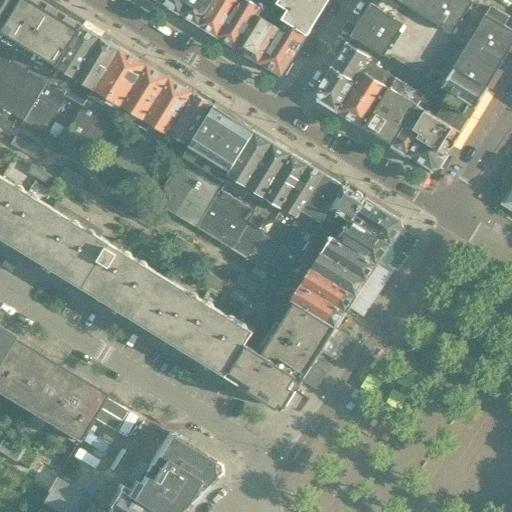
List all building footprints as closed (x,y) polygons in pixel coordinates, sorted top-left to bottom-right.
[(58,67),(83,25),(42,0),(20,0),(1,32),(0,33),(0,105),(24,121),(58,67)] [(0,0),(0,33),(1,32),(20,0),(0,0)] [(180,13),(187,0),(158,0),(158,1),(180,13)] [(199,26),(214,0),(187,0),(180,13),(199,26)] [(217,36),(239,0),(214,0),(199,26),(217,36)] [(236,48),(261,7),(250,0),(239,0),(217,36),(236,48)] [(328,0),(278,0),(271,13),(307,35),(328,0)] [(381,0),(378,7),(373,4),(354,33),(353,36),(385,55),(386,53),(413,70),(430,70),(431,68),(448,79),(454,68),(486,87),(511,45),(511,30),(504,26),(510,16),(498,9),(497,9),(495,8),(494,9),(493,9),(492,10),(491,10),(490,11),(488,15),(471,5),(473,1),(471,0),(381,0)] [(261,7),(236,48),(279,74),(283,73),(307,35),(271,13),(261,7)] [(102,36),(83,25),(58,67),(24,121),(43,133),(66,95),(102,36)] [(84,107),(94,89),(120,47),(102,36),(66,95),(84,107)] [(337,111),(356,80),(362,70),(364,67),(370,57),(348,43),(318,92),(320,100),(337,111)] [(116,114),(121,105),(147,64),(120,47),(94,89),(84,107),(80,112),(61,144),(88,160),(110,125),(109,125),(116,114)] [(379,61),(370,57),(364,67),(390,82),(393,76),(376,65),(379,61)] [(143,119),(169,77),(147,64),(121,105),(143,119)] [(488,89),(486,87),(454,68),(448,79),(443,86),(449,90),(443,100),(445,101),(468,116),(470,117),(476,106),(477,107),(488,89)] [(356,80),(337,111),(363,127),(387,86),(362,70),(356,80)] [(395,146),(418,105),(424,95),(393,76),(390,82),(387,86),(363,127),(395,146)] [(140,178),(168,133),(193,92),(169,77),(143,119),(115,163),(140,178)] [(214,105),(193,92),(168,133),(189,145),(214,105)] [(468,116),(445,101),(436,116),(458,130),(468,116)] [(256,131),(214,105),(189,145),(155,201),(196,227),(229,174),(256,131)] [(417,136),(420,131),(415,128),(419,122),(418,121),(424,109),(418,105),(395,146),(407,154),(417,136)] [(458,130),(436,116),(424,109),(418,121),(419,122),(415,128),(420,131),(417,136),(448,155),(461,132),(458,130)] [(274,142),(256,131),(229,174),(196,227),(215,238),(248,185),(274,142)] [(11,144),(28,155),(33,147),(16,136),(11,144)] [(448,155),(417,136),(407,154),(432,169),(440,167),(448,155)] [(292,153),(274,142),(248,185),(215,238),(233,250),(292,153)] [(310,164),(292,153),(233,250),(251,261),(310,164)] [(294,227),(326,174),(310,164),(251,261),(266,270),(270,264),(294,227)] [(51,175),(33,165),(29,172),(46,183),(51,175)] [(66,168),(62,175),(80,187),(85,179),(66,168)] [(324,220),(345,185),(326,174),(294,227),(270,264),(289,277),(299,260),(302,256),(309,244),(319,228),(324,220)] [(251,336),(118,254),(121,248),(119,240),(111,242),(110,243),(100,237),(105,230),(57,201),(50,212),(0,181),(0,230),(18,241),(15,246),(94,294),(97,290),(126,308),(123,312),(160,335),(163,331),(192,348),(189,353),(201,360),(204,356),(218,364),(215,369),(227,376),(251,336)] [(366,198),(345,185),(324,220),(330,223),(336,214),(350,222),(352,220),(366,198)] [(401,220),(366,198),(352,220),(391,245),(403,227),(401,220)] [(123,202),(118,210),(137,221),(141,214),(123,202)] [(391,245),(352,220),(350,222),(338,240),(378,265),(391,245)] [(319,228),(309,244),(367,281),(378,265),(338,240),(319,228)] [(142,231),(138,239),(155,250),(159,242),(142,231)] [(177,236),(173,243),(191,254),(195,247),(177,236)] [(357,297),(367,281),(309,244),(302,256),(299,260),(357,297)] [(357,297),(299,260),(289,277),(346,313),(357,297)] [(205,270),(201,278),(220,290),(225,282),(205,270)] [(241,275),(236,282),(253,293),(258,285),(241,275)] [(346,313),(289,277),(280,292),(295,302),(336,327),(346,313)] [(285,407),(326,343),(336,327),(295,302),(280,292),(252,337),(251,336),(227,376),(230,378),(241,385),(278,409),(279,408),(282,410),(284,407),(285,407)] [(258,303),(253,310),(263,316),(268,309),(258,303)] [(11,337),(0,329),(0,358),(13,338),(12,338),(12,337),(11,337)] [(13,338),(0,358),(0,394),(14,403),(18,396),(34,405),(30,412),(31,413),(35,407),(35,406),(59,366),(41,354),(36,362),(28,357),(32,349),(13,338)] [(77,377),(59,366),(35,406),(35,407),(51,416),(47,423),(68,435),(72,428),(79,432),(75,439),(77,441),(106,394),(90,384),(87,390),(84,391),(73,384),(77,377)] [(415,408),(409,404),(405,411),(412,414),(415,408)] [(154,511),(179,511),(220,472),(219,464),(170,433),(130,498),(154,511)] [(1,440),(0,441),(0,452),(14,461),(20,451),(1,440)] [(106,511),(100,508),(77,495),(79,492),(57,479),(43,503),(57,511),(106,511)] [(154,511),(130,498),(120,491),(113,487),(100,508),(106,511),(154,511)]
